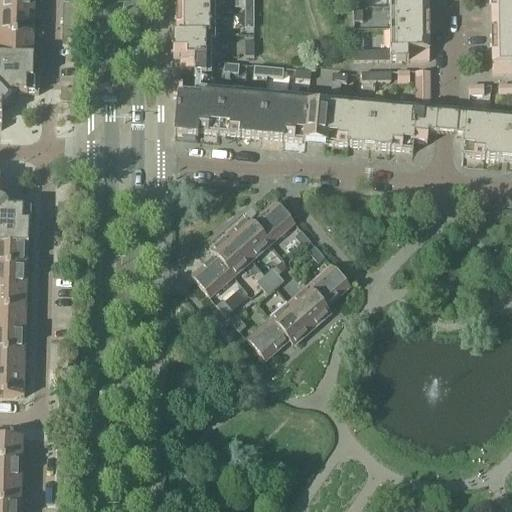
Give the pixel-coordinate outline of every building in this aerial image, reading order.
[(0,0),(0,17),(34,19),(34,0),(0,0)] [(215,15),(214,0),(176,0),(176,15),(215,15)] [(361,0),(352,0),(353,9),(361,9),(361,0)] [(428,8),(428,0),(389,0),(389,9),(428,8)] [(511,22),(511,0),(490,1),(490,23),(511,22)] [(244,16),(253,16),(253,1),(244,1),(244,16)] [(428,30),(428,8),(389,9),(389,31),(428,30)] [(361,24),(361,9),(353,9),(353,24),(361,24)] [(215,36),(215,15),(176,15),(177,37),(210,37),(215,36)] [(253,16),(244,16),(244,31),(253,30),(253,16)] [(0,17),(0,38),(34,40),(34,19),(0,17)] [(511,44),(511,22),(490,23),(491,45),(511,44)] [(63,29),(62,39),(76,39),(76,30),(63,29)] [(428,52),(428,30),(389,31),(389,53),(408,53),(428,52)] [(210,44),(210,37),(177,37),(173,37),(173,60),(181,60),(193,60),(205,60),(210,60),(210,44)] [(0,38),(0,59),(33,61),(34,40),(0,38)] [(76,39),(62,39),(62,48),(76,49),(76,39)] [(362,39),(353,39),(353,53),(361,53),(362,53),(362,39)] [(253,59),(253,44),(244,44),(244,46),(244,58),(244,59),(253,59)] [(511,66),(511,44),(491,45),(491,66),(511,66)] [(429,63),(428,52),(408,53),(408,63),(429,63)] [(361,64),(361,53),(353,53),(353,64),(361,64)] [(370,64),(370,53),(362,53),(361,53),(361,64),(370,64)] [(378,63),(378,53),(370,53),(370,64),(378,63)] [(389,63),(389,53),(378,53),(378,63),(389,63)] [(408,63),(408,53),(389,53),(389,63),(389,64),(408,64),(408,63)] [(0,131),(1,132),(2,96),(39,96),(39,80),(33,80),(33,61),(0,59),(0,131)] [(193,70),(193,60),(181,60),(181,70),(193,70)] [(205,70),(205,60),(193,60),(193,70),(193,78),(205,78),(205,70)] [(217,60),(210,60),(205,60),(205,70),(213,70),(217,71),(217,66),(217,60)] [(238,67),(224,66),(223,75),(228,75),(238,77),(238,67)] [(511,77),(511,66),(491,66),(491,77),(511,77)] [(267,79),(268,70),(253,69),(253,78),(267,79)] [(282,81),(283,72),(283,71),(268,70),(267,79),(282,81)] [(309,83),(310,74),(295,73),(294,81),(309,83)] [(408,74),(397,75),(397,87),(409,86),(408,74)] [(375,84),(375,75),(361,76),(361,84),(375,84)] [(375,75),(375,84),(390,84),(390,75),(375,75)] [(346,87),(346,78),(347,77),(332,76),(331,85),(346,87)] [(182,99),(181,84),(173,84),(173,98),(177,98),(182,99)] [(511,96),(511,87),(498,88),(498,97),(511,96)] [(483,97),(483,88),(468,89),(468,97),(483,97)] [(75,91),(61,91),(61,104),(74,104),(75,91)] [(325,147),(329,107),(317,106),(308,105),(198,95),(198,100),(191,100),(182,99),(177,99),(174,137),(197,140),(198,135),(305,144),(312,145),(325,147)] [(429,115),(429,103),(415,104),(415,115),(416,115),(429,115)] [(511,162),(511,123),(465,119),(456,118),(448,117),(439,116),(431,116),(429,115),(416,115),(415,115),(329,107),(325,147),(412,155),(413,146),(426,147),(427,137),(437,138),(446,139),(454,139),(461,140),(463,140),(461,158),(511,162)] [(0,247),(28,248),(29,227),(35,227),(35,211),(0,209),(0,177),(0,174),(0,173),(0,247)] [(70,219),(71,205),(58,205),(57,218),(70,219)] [(277,206),(255,225),(272,244),(293,226),(277,206)] [(248,222),(229,238),(251,263),(272,244),(255,225),(253,227),(248,222)] [(303,251),(310,245),(301,234),(294,240),(303,251)] [(251,263),(229,238),(211,255),(215,260),(213,262),(229,281),(251,263)] [(28,248),(0,247),(0,268),(28,269),(28,248)] [(324,261),(315,250),(308,255),(317,267),(324,261)] [(229,281),(213,262),(192,281),(208,300),(229,281)] [(0,290),(27,291),(27,279),(28,269),(0,268),(0,290)] [(332,270),(311,289),(327,308),(348,289),(332,270)] [(270,285),(278,278),(272,271),(264,278),(270,285)] [(262,292),(270,285),(264,278),(256,285),(262,292)] [(284,284),(278,278),(270,285),(276,292),(284,284)] [(268,299),(276,292),(270,285),(262,292),(268,299)] [(327,308),(311,289),(289,307),(310,332),(329,315),(325,310),(327,308)] [(27,291),(0,290),(0,311),(26,313),(27,291)] [(225,320),(232,314),(222,302),(215,309),(225,320)] [(289,307),(268,326),(284,345),(287,343),(292,348),(310,332),(289,307)] [(26,313),(0,311),(0,333),(26,334),(26,313)] [(246,330),(236,318),(229,324),(239,336),(246,330)] [(284,345),(268,326),(247,344),(263,363),(284,345)] [(26,334),(0,333),(0,354),(25,355),(26,334)] [(0,354),(0,376),(24,377),(25,355),(0,354)] [(24,377),(0,376),(0,399),(24,400),(24,377)] [(0,462),(22,463),(23,441),(0,440),(0,462)] [(22,463),(0,462),(0,483),(21,484),(22,463)] [(21,484),(0,483),(0,504),(21,505),(21,484)]
